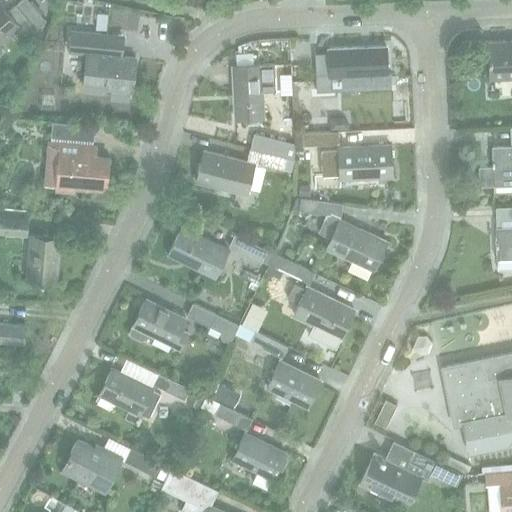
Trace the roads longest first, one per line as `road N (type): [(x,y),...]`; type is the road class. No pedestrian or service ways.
road 1 (residential): [(0,487),(147,192),(189,62),(220,32),(295,18)]
road 2 (residential): [(305,511),(437,225),(426,12)]
road 3 (residential): [(295,18),(426,12)]
